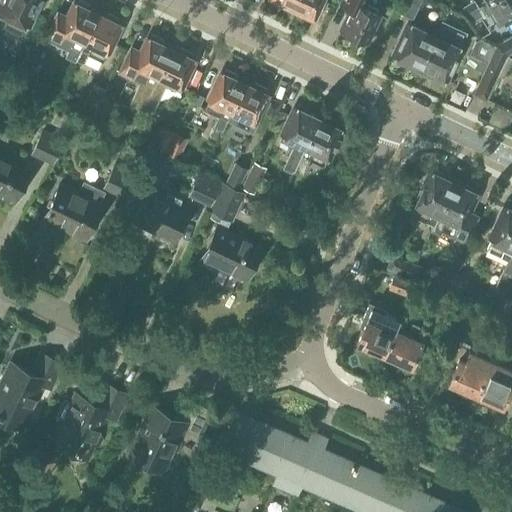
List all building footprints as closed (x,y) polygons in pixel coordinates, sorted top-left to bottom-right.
[(2,0),(0,6),(0,12),(5,15),(1,25),(18,33),(23,23),(29,26),(40,4),(35,2),(36,0),(2,0)] [(66,56),(75,60),(79,51),(84,41),(97,12),(88,8),(90,4),(80,0),(78,0),(77,2),(76,2),(68,18),(58,13),(47,37),(70,48),(66,56)] [(293,0),(291,7),(299,11),(298,14),(309,19),(311,16),(313,17),(320,0),(293,0)] [(340,0),(338,4),(352,10),(342,30),(341,30),(341,31),(366,42),(367,41),(366,40),(379,12),(365,5),(367,0),(340,0)] [(402,0),(397,12),(412,19),(421,0),(402,0)] [(465,13),(467,15),(479,8),(473,0),(462,7),(465,13)] [(511,0),(490,0),(479,8),(467,15),(471,23),(486,14),(487,15),(496,10),(504,22),(511,17),(511,0)] [(104,15),(97,12),(84,41),(79,51),(75,60),(84,64),(89,54),(103,61),(121,23),(117,22),(119,18),(106,12),(104,15)] [(420,67),(435,34),(410,23),(395,56),(420,67)] [(462,47),(435,34),(420,67),(446,80),(462,47)] [(507,54),(508,55),(511,51),(511,36),(497,46),(507,54)] [(144,108),(146,104),(145,103),(172,47),(150,37),(142,53),(132,49),(121,72),(145,83),(142,88),(139,87),(132,102),(144,108)] [(475,42),(470,53),(488,61),(495,46),(481,39),(480,38),(475,42)] [(511,61),(511,58),(508,55),(507,54),(497,46),(474,94),(485,99),(496,75),(501,78),(511,61)] [(194,58),(172,47),(145,103),(146,104),(154,108),(166,81),(180,87),(194,58)] [(488,61),(470,53),(465,63),(483,72),(488,61)] [(225,73),(223,72),(205,109),(219,115),(213,127),(222,130),(227,120),(245,82),(236,78),(237,75),(226,70),(225,73)] [(51,77),(44,91),(57,97),(64,83),(51,77)] [(254,86),(245,82),(227,120),(249,131),(267,93),(265,92),(267,89),(255,83),(254,86)] [(106,89),(93,83),(81,109),(93,115),(106,89)] [(271,102),(265,114),(273,117),(278,106),(271,102)] [(285,166),(295,171),(320,118),(307,112),(309,108),(299,103),(283,137),(297,143),(293,151),(292,150),(285,166)] [(116,127),(129,134),(134,124),(121,117),(116,127)] [(328,121),(320,118),(295,171),(302,174),(303,170),(304,171),(309,159),(321,165),(325,156),(328,158),(342,128),(340,127),(342,124),(329,118),(328,121)] [(153,147),(166,152),(174,134),(161,128),(153,147)] [(42,129),(30,154),(52,164),(64,139),(42,129)] [(186,139),(174,134),(166,152),(178,158),(186,139)] [(0,197),(13,203),(29,169),(0,155),(0,191),(0,192),(0,197)] [(239,187),(249,168),(236,161),(226,181),(239,187)] [(114,163),(102,188),(125,199),(137,174),(114,163)] [(434,225),(438,219),(455,182),(433,171),(417,204),(419,205),(414,215),(427,222),(434,225)] [(209,205),(217,186),(219,182),(201,174),(192,195),(209,205)] [(157,236),(171,243),(187,210),(178,206),(182,199),(168,192),(164,199),(149,192),(152,185),(138,178),(123,207),(135,213),(132,219),(159,232),(157,236)] [(78,192),(60,184),(43,218),(85,238),(102,203),(100,203),(105,191),(83,180),(78,192)] [(478,193),(455,182),(438,219),(434,225),(432,230),(441,234),(444,229),(466,240),(478,216),(469,212),(478,193)] [(261,245),(226,229),(231,219),(241,196),(217,186),(209,205),(207,209),(211,210),(208,216),(218,221),(216,224),(218,225),(200,262),(213,268),(215,264),(245,278),(261,245)] [(279,203),(296,213),(302,202),(285,192),(279,203)] [(492,240),(488,251),(501,257),(508,260),(511,254),(511,251),(511,206),(508,207),(506,206),(496,226),(494,227),(491,233),(492,236),(490,239),(492,240)] [(508,260),(503,270),(511,274),(511,251),(511,254),(508,260)] [(387,268),(412,277),(418,279),(423,268),(392,256),(387,268)] [(458,274),(445,267),(435,289),(448,295),(458,274)] [(467,278),(458,274),(448,295),(458,298),(467,278)] [(394,277),(389,289),(413,298),(417,286),(394,277)] [(417,286),(413,298),(420,300),(424,288),(417,286)] [(371,346),(386,353),(396,329),(400,320),(385,313),(386,310),(371,303),(361,326),(364,328),(358,340),(361,342),(359,348),(367,351),(371,346)] [(457,305),(453,314),(463,319),(467,309),(457,305)] [(502,316),(498,327),(504,330),(509,319),(502,316)] [(407,334),(396,329),(386,353),(400,359),(398,365),(406,369),(410,364),(413,365),(421,346),(423,347),(430,333),(421,329),(421,328),(418,327),(419,325),(412,322),(407,334)] [(477,393),(491,360),(461,347),(455,361),(457,363),(449,381),(477,393)] [(30,371),(11,362),(0,384),(0,417),(21,428),(42,385),(51,389),(63,364),(40,352),(30,371)] [(511,365),(511,368),(491,360),(477,393),(504,405),(511,386),(511,365)] [(95,402),(76,393),(72,401),(64,397),(55,416),(63,419),(52,442),(87,456),(105,416),(116,421),(128,394),(105,383),(95,402)] [(188,399),(180,417),(153,404),(128,455),(162,471),(183,428),(197,435),(210,409),(188,399)] [(303,483),(369,511),(465,511),(237,412),(221,447),(277,471),(271,484),(294,494),(297,496),(303,483)]
